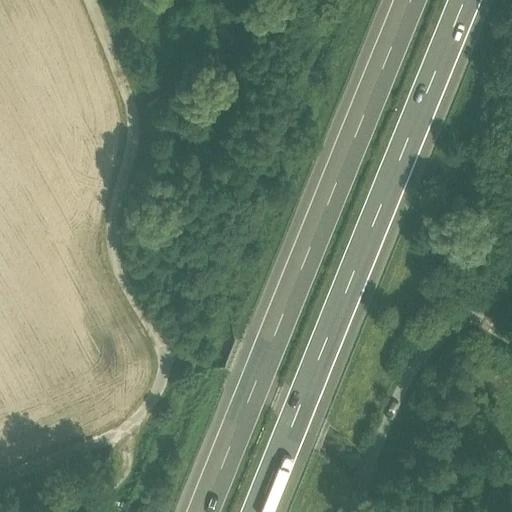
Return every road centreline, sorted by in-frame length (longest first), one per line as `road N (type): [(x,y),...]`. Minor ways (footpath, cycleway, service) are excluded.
road 1 (motorway): [(264,511),(471,0)]
road 2 (motorway): [(395,0),(190,511)]
road 3 (track): [(363,511),(422,360),(511,286)]
